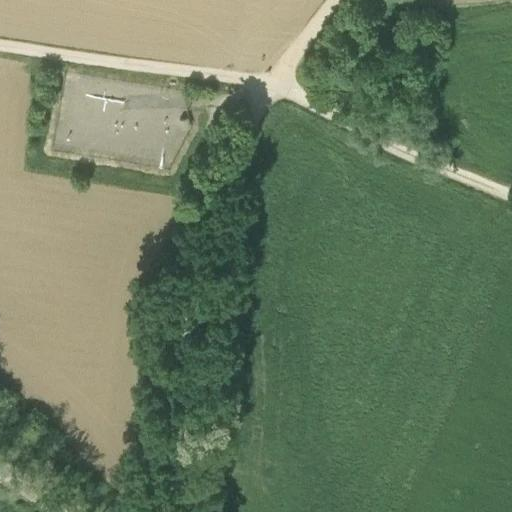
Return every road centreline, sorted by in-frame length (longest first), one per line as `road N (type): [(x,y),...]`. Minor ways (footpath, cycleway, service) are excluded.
road 1 (track): [(177,511),(192,257),(215,188),(275,84)]
road 2 (track): [(0,45),(275,84)]
road 3 (track): [(275,84),(362,135),(511,196)]
